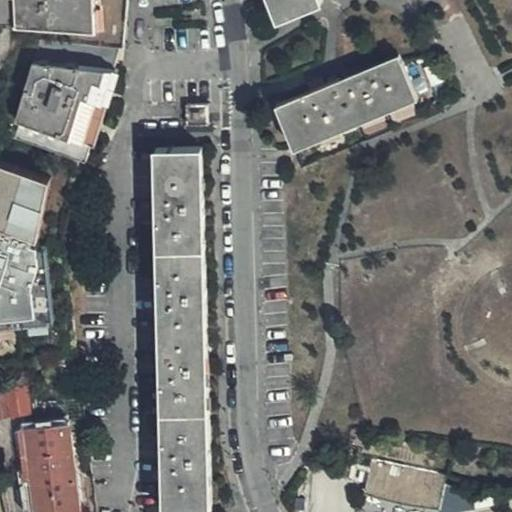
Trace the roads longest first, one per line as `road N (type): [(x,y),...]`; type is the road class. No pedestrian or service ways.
road 1 (residential): [(232,0),(262,511)]
road 2 (unknown): [(164,0),(148,173),(144,491)]
